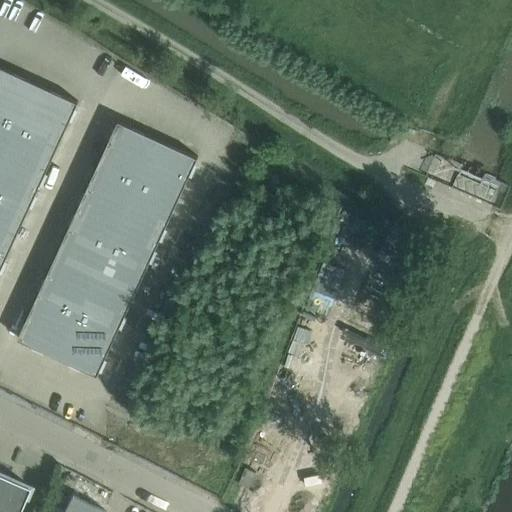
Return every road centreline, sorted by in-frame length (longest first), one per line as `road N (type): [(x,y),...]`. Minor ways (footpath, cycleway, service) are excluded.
road 1 (unclassified): [(489,223),(371,169),(96,0)]
road 2 (unclassified): [(0,412),(196,511)]
